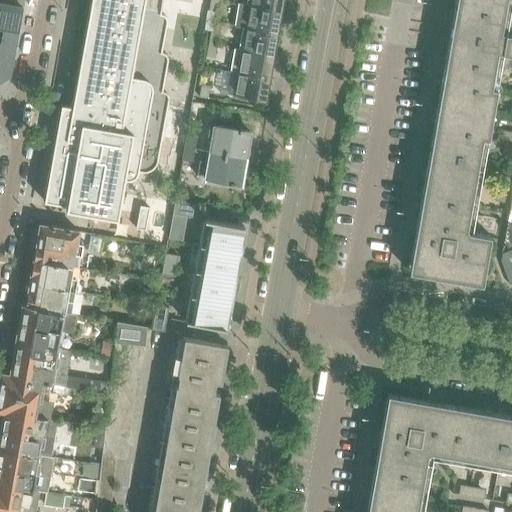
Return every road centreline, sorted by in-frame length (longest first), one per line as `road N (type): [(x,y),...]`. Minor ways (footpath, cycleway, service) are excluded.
road 1 (residential): [(349,328),(405,0)]
road 2 (tertiary): [(278,315),(335,0)]
road 3 (tertiary): [(243,511),(278,315)]
road 4 (residential): [(319,511),(349,328)]
road 5 (residential): [(349,328),(373,358),(511,384)]
road 6 (residential): [(511,318),(388,297),(366,306),(349,328)]
road 7 (residential): [(0,251),(20,120)]
road 8 (residential): [(20,120),(45,0)]
